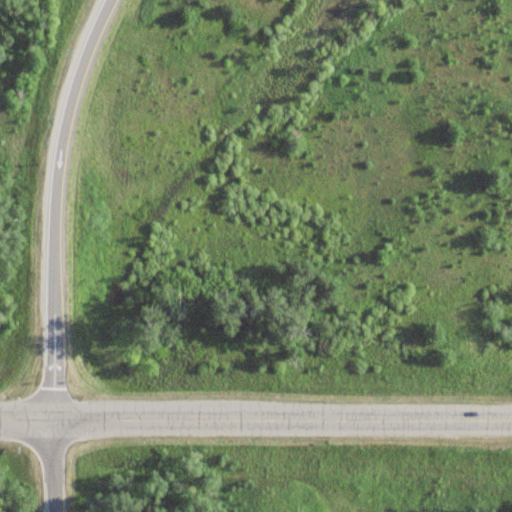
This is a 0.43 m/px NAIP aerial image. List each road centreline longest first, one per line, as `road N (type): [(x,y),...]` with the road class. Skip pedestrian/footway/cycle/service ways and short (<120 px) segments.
road 1 (tertiary): [(511,417),(52,415)]
road 2 (motorway): [(108,0),(74,86),(54,176),(52,415)]
